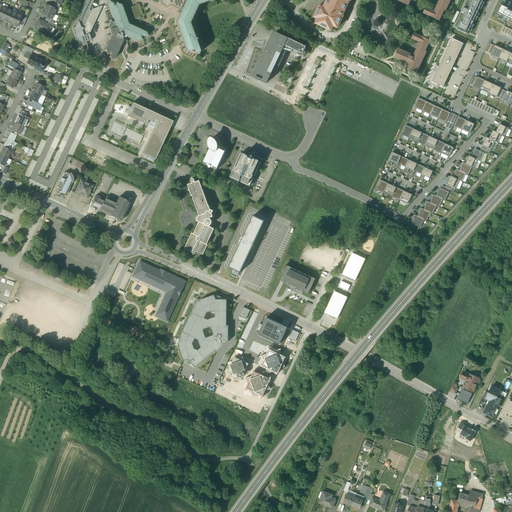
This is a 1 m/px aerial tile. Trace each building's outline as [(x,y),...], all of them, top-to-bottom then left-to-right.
[(91,11),(89,11),(94,0),(85,0),(72,29),(76,38),(75,40),(77,41),(84,60),(93,64),(94,64),(86,42),(91,40),(89,35),(94,24),(92,23),(97,14),(93,13),(94,11),(93,9),(92,10),(91,11)] [(161,0),(160,4),(162,5),(162,6),(166,7),(170,6),(179,10),(181,11),(175,23),(186,51),(190,53),(191,54),(192,52),(191,51),(192,51),(193,50),(193,51),(194,53),(198,55),(199,53),(198,53),(199,51),(195,41),(196,41),(196,39),(195,38),(194,38),(189,23),(197,5),(211,0),(161,0)] [(328,0),(327,2),(327,1),(326,4),(327,4),(325,8),(321,6),(317,14),(316,13),(314,17),(318,19),(316,23),(318,24),(322,25),(321,26),(325,28),(326,27),(329,29),(329,30),(331,31),(333,26),(337,28),(338,26),(337,26),(338,24),(339,24),(340,22),(339,22),(341,18),(342,18),(342,16),(343,14),(342,13),(344,10),(346,6),(345,6),(347,2),(348,2),(349,0),(350,1),(350,0),(328,0)] [(439,0),(434,11),(426,7),(423,13),(439,21),(444,10),(445,11),(450,0),(439,0)] [(464,14),(457,29),(468,34),(483,0),(470,0),(466,9),(463,8),(461,13),(464,14)] [(129,24),(122,5),(118,3),(117,3),(116,4),(116,5),(115,6),(115,5),(114,6),(113,3),(110,1),(109,3),(108,5),(114,22),(113,22),(112,22),(111,21),(110,22),(108,26),(112,35),(106,49),(107,53),(107,55),(109,54),(109,53),(110,53),(111,54),(110,56),(111,60),(113,60),(113,59),(115,59),(123,41),(127,42),(126,37),(127,37),(137,42),(141,40),(142,40),(142,38),(141,38),(141,37),(142,36),(144,37),(148,36),(147,34),(147,32),(129,24)] [(51,7),(46,4),(43,10),(54,15),(56,10),(51,7)] [(511,9),(501,4),(495,15),(511,23),(511,9)] [(137,5),(129,8),(133,20),(135,20),(136,21),(138,22),(139,22),(141,22),(142,22),(142,21),(137,5)] [(12,12),(7,9),(2,20),(7,23),(12,12)] [(54,15),(43,10),(41,15),(46,17),(52,20),(54,15)] [(12,12),(7,23),(12,25),(17,14),(12,12)] [(22,17),(17,14),(12,25),(17,27),(22,17)] [(47,25),(39,20),(35,28),(42,31),(49,34),(52,27),(47,25)] [(267,47),(268,48),(268,49),(267,49),(254,78),(266,84),(271,74),(282,49),(284,45),(293,49),(303,54),(306,47),(276,32),(275,33),(273,37),(272,40),(271,41),(270,42),(269,42),(268,44),(267,45),(267,47)] [(419,43),(413,56),(398,49),(394,58),(407,65),(405,68),(416,74),(426,52),(425,51),(430,41),(414,33),(411,39),(419,43)] [(464,44),(452,38),(432,81),(444,87),(464,44)] [(499,59),(503,49),(495,45),(494,46),(491,54),(490,55),(499,59)] [(286,51),(282,49),(271,74),(275,76),(286,51)] [(511,53),(503,49),(499,59),(507,62),(511,53)] [(31,54),(26,51),(23,57),(29,59),(30,55),(31,55),(31,54)] [(31,55),(30,55),(29,59),(27,63),(35,67),(38,59),(31,55)] [(38,59),(35,67),(43,71),(46,63),(38,59)] [(14,69),(10,77),(17,81),(22,73),(14,69)] [(472,86),(480,90),(485,80),(480,78),(480,79),(477,77),(476,78),(474,76),(470,85),(473,86),(472,86)] [(17,81),(10,77),(5,84),(13,88),(17,81)] [(480,90),(489,94),(493,84),(485,80),(480,90)] [(44,87),(37,83),(33,91),(41,95),(44,87)] [(489,94),(497,98),(497,97),(501,89),(501,88),(493,84),(489,94)] [(41,95),(33,91),(29,99),(32,101),(37,103),(41,95)] [(502,100),(510,104),(511,100),(511,93),(507,91),(506,92),(502,100)] [(9,97),(3,94),(0,100),(6,103),(9,97)] [(414,108),(422,111),(426,102),(418,98),(414,108)] [(37,103),(32,101),(31,103),(29,102),(27,105),(36,110),(39,111),(42,106),(37,103)] [(422,111),(430,115),(434,106),(426,102),(422,111)] [(173,121),(133,103),(130,107),(127,115),(126,116),(146,125),(148,120),(156,124),(142,154),(147,156),(155,160),(173,121)] [(430,115),(438,119),(442,109),(434,106),(430,115)] [(438,119),(446,122),(450,113),(442,109),(438,119)] [(25,118),(19,115),(16,123),(23,127),(27,119),(25,118)] [(454,126),(462,129),(466,120),(458,116),(454,126)] [(474,124),(466,120),(462,129),(470,133),(474,124)] [(23,127),(16,123),(12,131),(20,135),(23,127)] [(502,135),(504,136),(507,131),(508,128),(503,126),(499,124),(495,132),(502,135)] [(401,135),(409,139),(413,129),(405,125),(401,135)] [(409,139),(417,142),(421,133),(413,129),(409,139)] [(496,142),(498,143),(502,135),(495,132),(492,130),(489,139),(496,142)] [(417,142),(425,146),(429,137),(421,133),(417,142)] [(425,146),(433,150),(437,140),(429,137),(425,146)] [(491,149),(492,150),(496,142),(489,139),(486,138),(482,146),(491,149)] [(14,142),(7,139),(4,146),(11,149),(14,142)] [(213,140),(211,139),(210,141),(210,143),(210,145),(211,147),(203,164),(216,170),(226,150),(216,145),(215,143),(214,142),(213,140)] [(433,150),(441,154),(446,144),(437,140),(433,150)] [(14,142),(11,149),(4,146),(4,147),(11,151),(12,151),(16,143),(14,142)] [(441,154),(449,158),(454,148),(446,144),(441,154)] [(4,147),(0,154),(0,155),(8,159),(10,155),(11,151),(4,147)] [(478,161),(481,162),(483,157),(485,154),(480,151),(475,149),(471,157),(478,160),(478,161)] [(401,156),(393,152),(387,164),(391,166),(393,161),(397,163),(401,156)] [(243,154),(241,153),(234,167),(236,168),(234,170),(233,170),(230,177),(239,181),(240,180),(242,181),(241,182),(250,186),(250,185),(252,185),(252,184),(252,182),(253,179),(252,178),(253,176),(254,176),(261,162),(258,161),(255,160),(253,160),(252,160),(249,158),(248,158),(247,156),(243,154)] [(409,160),(401,156),(397,163),(395,168),(399,170),(401,165),(405,167),(409,160)] [(472,167),(475,169),(478,161),(478,160),(471,157),(469,156),(465,164),(472,167)] [(417,164),(409,160),(405,167),(403,172),(407,174),(409,169),(413,171),(417,164)] [(82,170),(84,164),(76,161),(74,166),(82,170)] [(466,174),(468,175),(472,167),(465,164),(463,163),(459,171),(466,174)] [(425,167),(417,164),(413,171),(411,176),(415,178),(417,172),(422,175),(425,167)] [(433,171),(425,167),(422,175),(419,180),(423,181),(425,176),(430,178),(433,171)] [(460,181),(462,182),(466,174),(459,171),(457,170),(455,173),(453,177),(460,181)] [(72,175),(66,172),(65,174),(64,173),(61,179),(61,180),(60,181),(61,182),(59,183),(57,187),(59,188),(57,191),(60,192),(61,192),(61,193),(65,195),(65,193),(67,194),(70,188),(71,188),(72,185),(71,185),(73,180),(73,178),(73,177),(73,176),(72,175)] [(455,189),(456,189),(460,181),(453,177),(450,176),(446,184),(447,185),(455,189)] [(208,206),(199,181),(195,182),(194,179),(193,179),(192,178),(191,180),(191,179),(191,180),(192,183),(187,185),(191,196),(192,196),(199,216),(198,217),(197,219),(198,221),(198,222),(199,222),(193,234),(191,233),(184,249),(192,253),(192,255),(195,254),(196,252),(203,255),(208,245),(207,244),(214,229),(209,227),(209,226),(211,225),(212,223),(211,220),(209,219),(210,218),(213,217),(211,213),(212,213),(213,211),(211,210),(210,210),(209,206),(208,206)] [(93,186),(81,180),(75,192),(81,195),(81,196),(87,199),(88,196),(93,186)] [(375,189),(384,193),(388,184),(380,180),(375,189)] [(384,193),(392,197),(396,187),(388,184),(384,193)] [(392,197),(399,200),(404,191),(396,187),(392,197)] [(441,189),(440,188),(438,192),(436,196),(443,199),(445,201),(449,192),(441,189)] [(399,200),(408,204),(412,195),(404,191),(399,200)] [(436,196),(434,195),(432,199),(432,198),(430,203),(437,206),(439,207),(443,199),(436,196)] [(104,200),(95,196),(90,207),(99,211),(104,200)] [(117,202),(106,197),(104,200),(99,211),(110,216),(110,217),(114,219),(115,218),(121,221),(130,202),(119,197),(117,202)] [(430,203),(428,202),(426,206),(425,206),(424,210),(431,213),(430,213),(433,214),(437,206),(430,203)] [(424,210),(422,209),(420,213),(419,213),(417,216),(424,220),(427,221),(430,213),(431,213),(424,210)] [(417,216),(415,215),(414,219),(413,219),(411,223),(419,227),(421,228),(424,220),(417,216)] [(265,221),(253,216),(229,267),(240,273),(252,248),(265,221)] [(342,275),(355,281),(365,259),(352,253),(342,275)] [(157,317),(167,322),(179,296),(178,295),(180,290),(182,290),(186,282),(177,278),(177,279),(167,275),(168,273),(160,270),(159,271),(139,262),(133,275),(136,276),(136,278),(142,281),(143,279),(146,281),(146,283),(152,286),(153,284),(157,286),(156,288),(162,290),(163,289),(169,291),(166,297),(164,297),(161,303),(163,304),(161,308),(160,307),(157,313),(158,314),(157,317)] [(315,279),(286,266),(279,281),(292,287),(292,286),(296,288),(296,289),(308,294),(315,279)] [(339,287),(348,291),(350,285),(342,281),(339,287)] [(324,313),(337,319),(348,297),(334,291),(324,313)] [(226,300),(216,300),(214,295),(197,301),(177,344),(184,361),(188,360),(195,368),(214,351),(216,352),(228,342),(228,326),(227,326),(226,300)] [(250,310),(243,307),(239,316),(246,319),(250,310)] [(258,334),(281,344),(289,326),(266,316),(258,334)] [(292,329),(287,339),(295,342),(300,333),(292,329)] [(280,374),(282,370),(287,369),(285,363),(287,357),(282,355),(280,350),(276,352),(270,349),(268,355),(263,357),(265,362),(263,367),(267,368),(269,375),(276,372),(280,374)] [(245,380),(246,376),(251,375),(249,369),(252,363),(246,361),(245,356),(240,358),(235,355),(232,361),(227,363),(229,368),(227,373),(231,374),(233,381),(240,378),(245,380)] [(265,396),(267,392),(272,391),(270,385),(272,379),(267,377),(265,373),(261,374),(255,372),(252,377),(248,379),(249,384),(247,389),(252,391),(254,397),(261,394),(265,396)] [(479,379),(464,372),(461,378),(462,377),(468,380),(464,387),(465,388),(473,392),(478,382),(480,383),(480,381),(479,380),(479,379)] [(458,388),(452,386),(450,391),(455,394),(458,388)] [(500,390),(492,386),(488,393),(485,399),(486,399),(487,398),(489,399),(493,401),(492,402),(490,406),(496,409),(502,396),(498,394),(500,390)] [(472,394),(473,392),(465,388),(464,390),(463,390),(461,394),(460,394),(458,398),(468,403),(472,394)] [(511,400),(509,399),(503,412),(511,416),(511,400)] [(492,417),(496,409),(490,406),(488,405),(484,413),(492,417)] [(466,426),(467,425),(461,422),(458,428),(461,430),(464,425),(466,426)] [(466,426),(464,425),(461,430),(459,434),(466,438),(466,439),(470,442),(476,431),(472,429),(471,429),(466,426)] [(365,442),(363,447),(370,450),(372,444),(365,442)] [(483,494),(471,491),(470,496),(477,498),(482,499),(483,494)] [(323,492),(319,503),(332,508),(335,501),(331,499),(332,495),(323,492)] [(373,497),(371,501),(369,505),(383,511),(386,504),(385,504),(389,494),(383,492),(380,500),(373,497)] [(470,496),(460,493),(458,501),(458,504),(468,507),(474,509),(477,498),(470,496)] [(346,494),(343,502),(351,506),(355,497),(346,494)] [(410,495),(407,502),(406,505),(409,506),(411,507),(414,500),(415,497),(410,495)] [(363,501),(355,497),(351,506),(359,509),(363,501)] [(477,498),(474,509),(472,511),(478,511),(479,511),(483,500),(482,499),(477,498)] [(414,500),(411,507),(417,509),(418,507),(425,508),(424,508),(424,507),(425,502),(419,500),(419,502),(414,500)] [(458,501),(451,500),(448,511),(455,511),(456,509),(458,504),(458,501)] [(400,511),(403,506),(395,503),(391,511),(400,511)]
